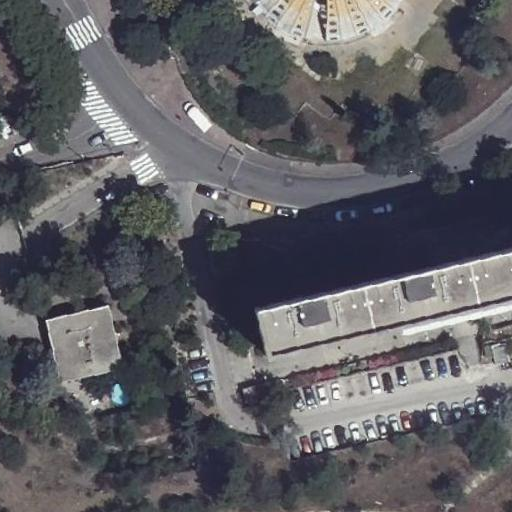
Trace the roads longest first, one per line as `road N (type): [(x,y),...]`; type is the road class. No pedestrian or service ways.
road 1 (residential): [(126,101),(171,141),(277,186),(320,192),(391,184),(474,148),(511,121)]
road 2 (residential): [(126,101),(90,131),(0,160)]
